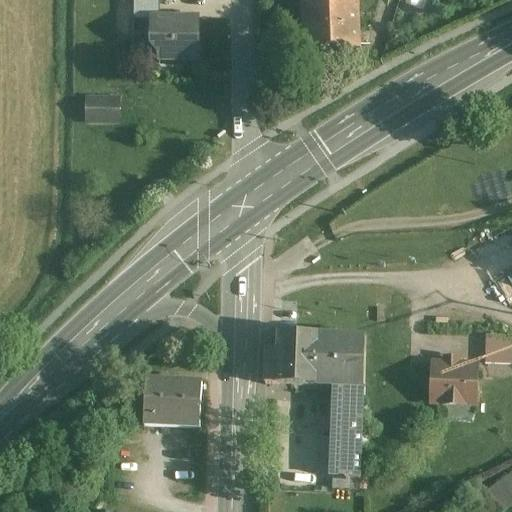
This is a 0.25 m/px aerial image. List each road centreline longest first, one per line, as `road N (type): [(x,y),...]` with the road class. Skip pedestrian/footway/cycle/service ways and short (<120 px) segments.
road 1 (primary): [(244,205),(511,45)]
road 2 (primary): [(72,353),(244,205)]
road 3 (residential): [(241,0),(244,205)]
road 4 (primary): [(72,353),(164,309),(182,310),(214,326),(240,365)]
road 5 (tertiary): [(240,365),(244,205)]
road 6 (tertiary): [(234,511),(240,365)]
